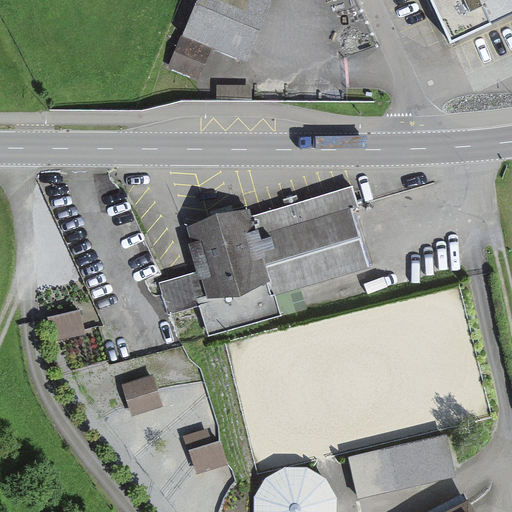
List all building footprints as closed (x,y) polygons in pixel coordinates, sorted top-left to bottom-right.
[(213,56),(247,70),(274,5),(262,0),(194,0),(163,75),(199,90),(213,56)] [(511,0),(417,0),(440,49),(511,15),(511,0)] [(271,299),(374,270),(351,187),(253,214),(191,232),(209,296),(266,280),(271,299)] [(79,311),(44,317),(48,336),(83,330),(79,311)] [(120,383),(127,412),(160,403),(152,374),(120,383)] [(192,488),(225,478),(218,456),(185,466),(192,488)] [(263,475),(253,486),(248,500),(247,511),(328,511),(329,504),(325,490),(317,478),(304,470),(290,467),(276,469),(263,475)] [(469,511),(462,499),(438,511),(469,511)]
